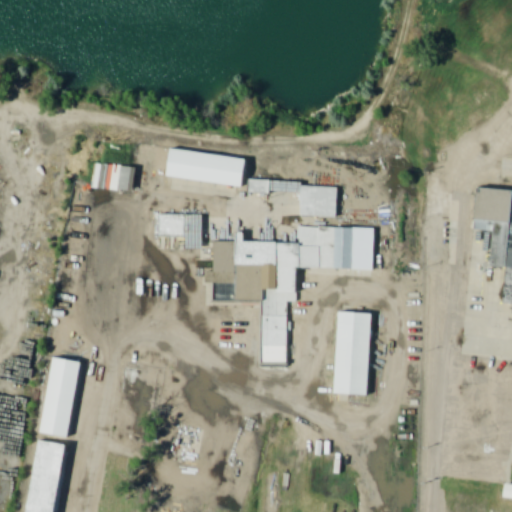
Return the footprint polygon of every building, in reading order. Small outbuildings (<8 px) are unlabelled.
[(171,150),(168,177),(244,187),(247,161),(171,150)] [(140,169),(98,164),(95,190),(137,195),(140,169)] [(304,185),(339,186),(338,215),(303,214),(304,185)] [(511,188),(477,186),(474,231),(498,233),(496,256),(511,308),(511,188)] [(189,250),(205,250),(205,216),(161,216),(160,239),(189,239),(189,250)] [(366,266),(337,266),(337,227),(366,227),(366,266)] [(339,313),(334,392),(368,394),(373,315),(339,313)] [(54,358),(40,432),(69,437),(83,363),(54,358)]
